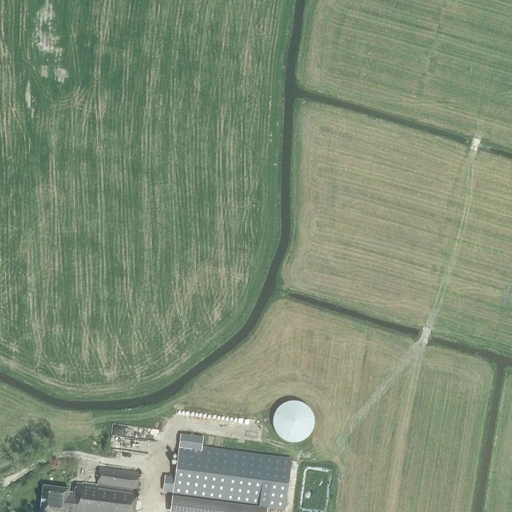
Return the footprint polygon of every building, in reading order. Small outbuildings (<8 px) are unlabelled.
[(274,404),(275,442),(310,440),(308,402),(274,404)] [(110,448),(133,451),(135,435),(145,437),(146,428),(113,424),(110,448)] [(203,437),(179,434),(174,477),(164,476),(162,492),(171,493),(171,496),(283,511),(290,459),(201,447),(203,437)] [(133,511),(139,474),(99,469),(96,486),(82,484),(82,485),(75,484),(73,494),(68,494),(68,490),(42,487),(38,511),(133,511)] [(265,511),(266,509),(171,497),(168,511),(265,511)]
